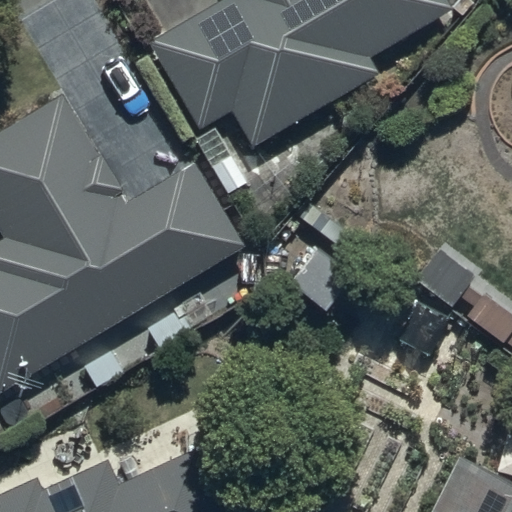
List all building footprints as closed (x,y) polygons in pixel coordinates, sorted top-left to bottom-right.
[(237,0),(150,50),(199,136),(233,117),(254,154),(379,83),(370,67),(453,20),(441,0),(237,0)] [(0,404),(245,255),(195,172),(127,212),(63,105),(0,143),(0,246),(1,248),(0,248),(0,404)] [(353,291),(315,259),(288,291),(325,323),(353,291)] [(511,511),(511,465),(457,438),(420,511),(511,511)] [(0,511),(220,511),(196,459),(119,494),(108,470),(45,499),(39,486),(0,503),(0,511)]
